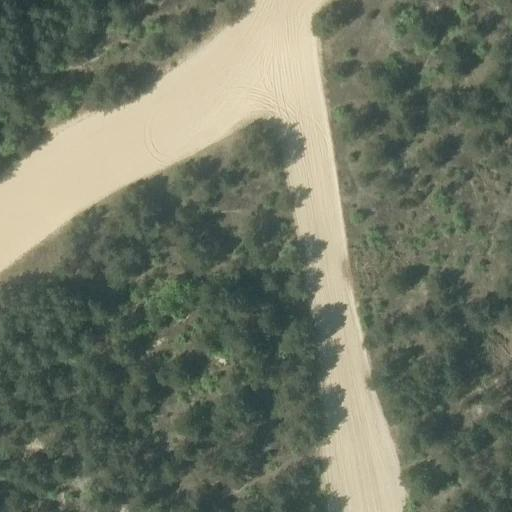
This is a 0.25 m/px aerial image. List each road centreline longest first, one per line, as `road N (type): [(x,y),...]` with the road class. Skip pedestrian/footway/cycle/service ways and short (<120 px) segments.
road 1 (track): [(370,511),(287,0)]
road 2 (track): [(297,0),(258,62),(67,169),(0,224)]
